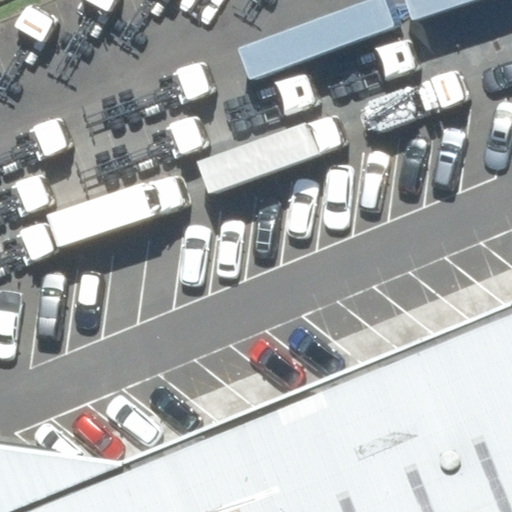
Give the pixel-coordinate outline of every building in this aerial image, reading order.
[(58,0),(0,26),(0,54),(6,51),(11,62),(124,12),(119,1),(122,0),(58,0)] [(278,65),(244,81),(272,142),(307,125),(278,65)] [(154,141),(119,155),(154,241),(189,227),(154,141)] [(76,181),(45,197),(76,259),(107,244),(76,181)] [(511,511),(511,304),(127,461),(0,443),(0,511),(511,511)]
